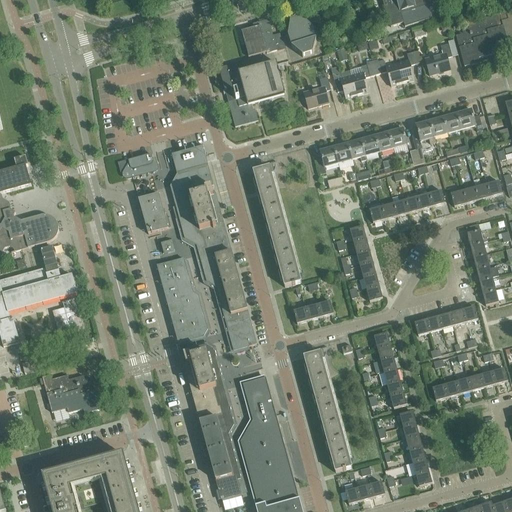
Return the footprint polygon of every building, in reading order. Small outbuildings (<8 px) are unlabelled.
[(381,0),(391,29),(404,25),(405,29),(437,19),(431,0),(381,0)] [(511,9),(499,13),(499,12),(490,14),(491,19),(476,23),(477,27),(462,31),(463,36),(456,38),(465,69),(480,64),(479,60),(494,56),(493,51),(508,47),(507,42),(511,40),(511,9)] [(291,20),(288,37),(292,49),(303,59),(313,55),(317,41),(313,29),(301,17),(291,20)] [(254,30),(241,33),(248,59),(266,54),(267,55),(285,50),(281,35),(273,37),(269,21),(254,25),(253,26),(254,30)] [(443,56),(425,61),(430,78),(451,72),(447,60),(452,59),(458,57),(454,42),(448,43),(449,46),(441,48),(443,56)] [(378,49),(376,43),(369,45),(371,51),(378,49)] [(345,51),(337,54),(340,64),(348,62),(345,51)] [(409,63),(398,66),(403,85),(414,82),(411,68),(416,66),(413,54),(407,56),(409,63)] [(378,62),(372,64),(373,65),(376,77),(381,76),(387,74),(391,88),(403,85),(398,66),(386,69),(384,62),(378,64),(378,62)] [(362,69),(350,73),(352,78),(357,98),(369,94),(365,80),(371,78),(376,77),(373,65),(372,64),(367,65),(368,67),(362,68),(362,69)] [(237,65),(219,70),(225,92),(223,92),(224,94),(224,96),(226,96),(235,130),(258,123),(255,112),(253,112),(251,106),(285,97),(277,65),(246,73),(240,75),(237,65)] [(339,68),(331,70),(336,88),(342,86),(346,101),(357,98),(352,78),(350,73),(341,75),(339,68)] [(331,92),(328,79),(320,81),(322,89),(304,94),(308,111),(329,105),(326,93),(331,92)] [(287,102),(280,104),(282,112),(289,110),(287,102)] [(471,111),(457,114),(462,132),(476,128),(474,119),(471,111)] [(457,114),(443,118),(448,136),(462,132),(457,114)] [(443,118),(430,122),(435,139),(448,136),(443,118)] [(479,118),(474,119),(476,128),(477,134),(483,132),(479,118)] [(418,136),(412,137),(416,151),(420,166),(426,165),(420,145),(421,143),(429,141),(430,146),(436,144),(435,139),(430,122),(416,126),(418,136)] [(403,129),(389,133),(394,151),(408,147),(403,129)] [(389,133),(375,137),(380,154),(394,151),(389,133)] [(375,137),(361,141),(366,158),(380,154),(375,137)] [(361,141),(348,144),(352,162),(361,160),(362,163),(367,161),(366,158),(361,141)] [(348,144),(334,148),(339,166),(352,162),(348,144)] [(214,188),(203,148),(175,156),(172,157),(173,160),(174,162),(177,176),(177,178),(171,188),(170,188),(179,220),(185,241),(197,248),(205,278),(206,282),(207,284),(214,288),(217,290),(234,353),(252,348),(257,347),(215,192),(212,193),(211,189),(214,188)] [(320,152),(322,161),(325,170),(339,166),(334,148),(320,152)] [(420,166),(416,151),(410,152),(414,168),(420,166)] [(130,162),(119,165),(123,178),(124,177),(124,178),(125,179),(126,180),(128,180),(133,179),(134,179),(147,175),(156,173),(157,172),(158,170),(155,161),(153,161),(152,157),(152,156),(130,162)] [(0,196),(2,196),(32,187),(26,168),(29,168),(26,158),(15,162),(17,170),(0,174),(0,196)] [(325,170),(322,161),(316,162),(320,177),(326,175),(325,170)] [(277,164),(268,166),(269,170),(270,170),(272,178),(274,177),(275,177),(274,175),(277,164)] [(254,174),(256,182),(272,178),(270,170),(269,170),(254,174)] [(366,173),(356,176),(358,183),(365,181),(368,181),(366,173)] [(272,178),(256,182),(260,197),(278,192),(278,189),(274,177),(272,178)] [(499,183),(487,187),(491,200),(503,196),(499,183)] [(487,187),(475,190),(479,203),(491,200),(487,187)] [(475,190),(463,193),(467,206),(479,203),(475,190)] [(278,192),(260,197),(264,213),(283,208),(278,192)] [(442,193),(430,196),(433,209),(445,206),(442,193)] [(467,206),(463,193),(451,197),(455,209),(467,206)] [(0,258),(48,245),(50,244),(51,244),(52,243),(53,242),(54,241),(55,240),(56,239),(57,238),(57,237),(58,235),(59,233),(59,232),(59,231),(59,230),(59,229),(58,228),(58,227),(58,226),(57,225),(57,224),(56,222),(55,222),(54,220),(53,220),(52,219),(50,218),(48,217),(47,217),(46,217),(45,217),(43,217),(41,217),(21,223),(13,218),(16,214),(11,212),(9,204),(3,200),(2,196),(0,196),(0,258)] [(139,201),(142,211),(149,236),(159,233),(154,217),(152,208),(161,205),(159,196),(156,197),(139,201)] [(430,196),(418,199),(421,212),(433,209),(430,196)] [(418,199),(406,203),(409,216),(421,212),(418,199)] [(406,203),(394,206),(397,219),(409,216),(406,203)] [(152,208),(154,217),(164,214),(163,210),(161,205),(152,208)] [(394,206),(382,209),(385,222),(397,219),(394,206)] [(283,208),(264,213),(268,228),(287,223),(283,208)] [(385,222),(382,209),(370,213),(373,225),(385,222)] [(164,214),(154,217),(159,233),(168,231),(166,223),(164,214)] [(287,223),(268,228),(273,243),(291,238),(287,223)] [(350,232),(354,245),(366,241),(363,229),(350,232)] [(481,233),(468,236),(471,248),(484,245),(484,244),(488,243),(487,239),(483,240),(481,233)] [(291,238),(273,243),(277,258),(295,253),(291,238)] [(366,241),(354,245),(357,256),(370,253),(366,241)] [(172,242),(161,245),(164,256),(175,253),(173,247),(172,242)] [(484,245),(471,248),(474,260),(487,257),(484,245)] [(53,249),(41,252),(43,260),(48,276),(59,272),(55,257),(53,249)] [(295,253),(277,258),(281,274),(299,269),(295,253)] [(370,253),(357,256),(360,268),(373,265),(370,253)] [(487,257),(474,260),(478,272),(490,269),(487,257)] [(24,261),(17,263),(19,270),(26,268),(24,261)] [(157,268),(163,288),(190,280),(187,271),(184,261),(157,268)] [(373,265),(360,268),(363,280),(376,277),(373,265)] [(299,269),(281,274),(285,289),(301,285),(299,277),(301,277),(299,269)] [(490,269),(478,272),(481,284),(494,281),(490,269)] [(0,285),(1,289),(0,289),(0,335),(4,349),(20,345),(13,319),(10,320),(9,315),(78,296),(73,277),(61,281),(59,273),(47,276),(45,271),(0,283),(0,285)] [(376,277),(363,280),(367,292),(380,289),(376,277)] [(190,280),(163,288),(165,297),(192,290),(190,280)] [(494,281),(481,284),(484,296),(497,292),(494,281)] [(380,289),(367,292),(370,304),(383,301),(380,289)] [(192,290),(165,297),(171,316),(202,308),(199,298),(194,295),(192,290)] [(497,292),(484,296),(487,308),(500,305),(497,292)] [(64,310),(53,313),(63,348),(86,342),(75,301),(63,304),(64,310)] [(313,308),(306,310),(310,323),(322,320),(318,307),(317,303),(312,304),(313,308)] [(330,304),(318,307),(322,320),(334,316),(330,304)] [(202,308),(171,316),(179,346),(204,339),(208,332),(202,308)] [(475,309),(463,312),(466,325),(478,322),(475,309)] [(310,323),(306,310),(294,313),(297,326),(310,323)] [(463,312),(451,316),(454,329),(466,325),(463,312)] [(451,316),(439,319),(442,332),(454,329),(451,316)] [(439,319),(427,322),(431,335),(442,332),(439,319)] [(431,335),(427,322),(415,325),(418,338),(431,335)] [(374,339),(378,351),(390,348),(387,335),(374,339)] [(183,362),(200,424),(222,502),(241,496),(237,482),(241,481),(229,437),(234,427),(234,425),(213,351),(206,347),(198,349),(183,353),(186,361),(183,362)] [(351,347),(342,349),(343,354),(344,356),(345,356),(353,354),(351,347)] [(390,348),(378,351),(381,363),(394,359),(390,348)] [(320,355),(321,355),(323,363),(325,362),(325,360),(328,349),(319,351),(320,355)] [(364,355),(358,357),(359,361),(371,358),(370,353),(364,355)] [(321,355),(320,355),(304,359),(307,367),(323,363),(321,355)] [(394,359),(381,363),(384,375),(397,371),(394,359)] [(323,363),(307,367),(311,383),(329,378),(325,362),(323,363)] [(30,363),(22,365),(25,375),(33,373),(30,363)] [(383,388),(387,387),(400,383),(397,371),(384,375),(379,376),(383,388)] [(504,371),(492,374),(496,387),(508,384),(504,371)] [(492,374),(480,377),(484,390),(496,387),(492,374)] [(43,379),(44,386),(52,415),(68,411),(69,415),(84,411),(85,416),(101,412),(93,381),(85,382),(84,378),(69,382),(68,377),(53,382),(52,377),(43,379)] [(480,377),(468,381),(472,394),(484,390),(480,377)] [(329,378),(311,383),(315,398),(333,393),(330,380),(329,378)] [(253,423),(241,444),(258,508),(259,511),(302,511),(266,380),(243,386),(253,423)] [(468,381),(457,384),(460,397),(472,394),(468,381)] [(400,383),(387,387),(391,399),(404,395),(400,383)] [(457,384),(445,387),(448,400),(460,397),(457,384)] [(448,400),(445,387),(433,390),(436,403),(448,400)] [(333,393),(315,398),(319,413),(338,408),(333,393)] [(404,395),(391,399),(394,411),(407,407),(404,395)] [(338,408),(319,413),(323,429),(342,423),(338,408)] [(401,423),(403,429),(416,426),(413,414),(400,417),(396,418),(398,423),(401,423)] [(342,423),(323,429),(327,444),(346,439),(342,423)] [(416,426),(403,429),(406,441),(419,438),(416,426)] [(419,438),(406,441),(410,453),(423,450),(419,438)] [(346,439),(327,444),(332,459),(350,454),(346,439)] [(423,450),(410,453),(413,465),(426,462),(423,450)] [(350,454),(332,459),(336,475),(352,470),(350,462),(352,462),(350,454)] [(139,511),(136,500),(133,500),(129,489),(133,488),(128,471),(124,471),(123,466),(126,465),(124,456),(92,465),(93,467),(90,468),(89,465),(43,478),(52,511),(139,511)] [(426,462),(413,465),(416,477),(429,473),(426,462)] [(429,473),(416,477),(419,489),(432,486),(429,473)] [(382,484),(370,487),(373,500),(385,497),(382,484)] [(370,487),(358,491),(361,504),(373,500),(370,487)] [(361,504),(358,491),(346,494),(349,507),(361,504)]
